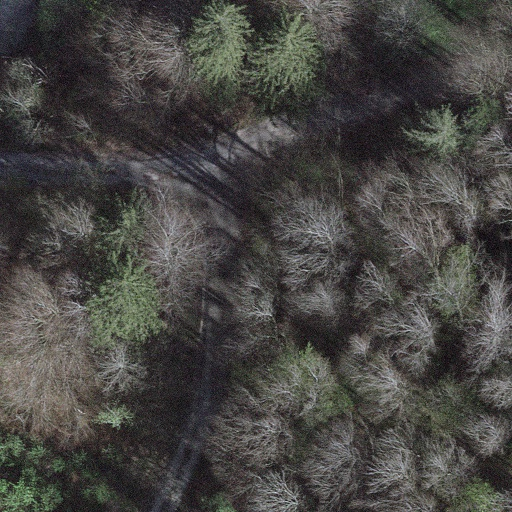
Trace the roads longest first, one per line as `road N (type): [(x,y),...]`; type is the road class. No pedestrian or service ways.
road 1 (track): [(163,511),(190,450),(215,351),(220,157)]
road 2 (track): [(220,157),(511,60)]
road 3 (track): [(0,167),(127,173),(220,157)]
